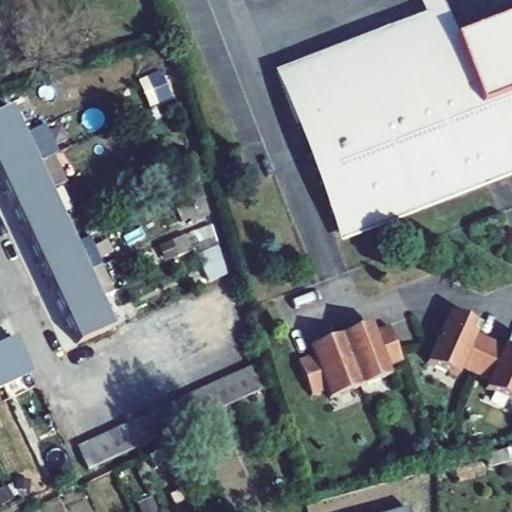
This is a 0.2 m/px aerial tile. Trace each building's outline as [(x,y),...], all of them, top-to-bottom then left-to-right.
[(448,42),(455,39),(439,0),(417,0),(423,15),(435,47),(448,42)] [(311,58),(273,73),(293,125),(312,118),(335,178),(334,178),(334,179),(333,179),(333,180),(332,181),(332,182),(332,183),(332,184),(332,185),(347,222),(347,223),(348,224),(348,225),(349,225),(350,225),(350,226),(351,226),(352,226),(353,226),(354,226),(400,208),(401,207),(402,207),(402,206),(403,205),(403,204),(403,203),(403,202),(403,201),(401,197),(415,192),(416,196),(417,197),(417,198),(418,198),(419,199),(420,199),(421,199),(422,199),(423,199),(479,178),(480,177),(481,177),(481,176),(482,176),(482,175),(483,174),(483,173),(483,172),(483,171),(482,170),(475,152),(502,141),(503,142),(503,143),(504,143),(504,144),(505,144),(506,145),(507,145),(508,145),(509,145),(511,143),(511,16),(455,39),(448,42),(469,94),(456,99),(435,47),(423,15),(385,30),(399,67),(326,96),(311,58)] [(385,30),(311,58),(326,96),(399,67),(385,30)] [(469,94),(448,42),(435,47),(456,99),(469,94)] [(142,77),(151,105),(175,98),(166,69),(142,77)] [(131,119),(136,128),(176,109),(174,100),(131,119)] [(0,112),(0,147),(22,137),(9,109),(0,112)] [(511,177),(511,143),(509,145),(508,145),(507,145),(506,145),(505,144),(504,144),(504,143),(503,143),(503,142),(502,141),(475,152),(482,170),(483,171),(483,172),(483,173),(483,174),(482,175),(482,176),(481,176),(481,177),(480,177),(479,178),(423,199),(422,199),(421,199),(420,199),(419,199),(418,198),(417,198),(417,197),(416,196),(415,192),(401,197),(403,201),(403,202),(403,203),(403,204),(403,205),(402,206),(402,207),(401,207),(400,208),(354,226),(353,226),(352,226),(351,226),(350,226),(350,225),(349,225),(348,225),(348,224),(347,223),(347,222),(332,185),(332,184),(332,183),(332,182),(332,181),(333,180),(333,179),(334,179),(334,178),(335,178),(312,118),(293,125),(319,190),(333,228),(339,244),(358,236),(404,219),(427,210),(483,188),(511,177)] [(0,147),(0,180),(35,164),(22,137),(0,147)] [(0,180),(13,208),(48,192),(64,184),(51,157),(35,164),(0,180)] [(177,181),(183,195),(200,187),(196,174),(177,181)] [(190,224),(209,216),(200,187),(183,195),(172,200),(181,223),(189,220),(190,224)] [(13,208),(25,235),(60,219),(48,192),(13,208)] [(25,235),(38,262),(73,246),(60,219),(25,235)] [(158,249),(165,263),(192,250),(195,255),(218,245),(212,227),(186,236),(158,249)] [(38,262),(51,290),(101,266),(88,239),(73,246),(38,262)] [(195,255),(208,284),(227,275),(218,245),(195,255)] [(51,290),(63,317),(98,300),(114,293),(101,266),(51,290)] [(98,300),(111,329),(127,322),(114,293),(98,300)] [(63,317),(77,345),(111,329),(98,300),(63,317)] [(449,313),(426,364),(456,378),(460,369),(474,376),(490,342),(475,335),(469,332),(473,324),(449,313)] [(475,335),(479,327),(473,324),(469,332),(475,335)] [(370,325),(363,327),(367,336),(373,333),(370,325)] [(363,327),(339,336),(359,388),(390,376),(387,368),(401,362),(388,327),(373,333),(367,336),(363,327)] [(329,400),(359,388),(339,336),(315,345),(318,354),(312,356),(297,362),(310,397),(325,391),(329,400)] [(0,346),(0,384),(2,388),(30,375),(14,340),(0,346)] [(490,342),(474,376),(488,382),(485,390),(511,402),(511,346),(510,351),(504,348),(490,342)] [(309,348),(312,356),(318,354),(315,345),(309,348)] [(241,372),(252,395),(264,389),(254,366),(241,372)] [(230,377),(240,400),(252,395),(241,372),(230,377)] [(218,383),(229,406),(240,400),(230,377),(218,383)] [(206,388),(217,411),(229,406),(218,383),(206,388)] [(194,393),(205,417),(217,411),(206,388),(194,393)] [(182,399),(193,422),(205,417),(194,393),(182,399)] [(171,404),(182,428),(187,425),(193,422),(182,399),(171,404)] [(159,410),(170,433),(182,428),(171,404),(159,410)] [(147,415),(158,439),(170,433),(159,410),(147,415)] [(135,421),(146,444),(158,439),(147,415),(135,421)] [(124,426),(134,450),(146,444),(135,421),(124,426)] [(112,432),(123,455),(134,450),(124,426),(112,432)] [(100,437),(111,460),(123,455),(112,432),(100,437)] [(88,443),(99,466),(111,460),(100,437),(88,443)] [(76,448),(87,471),(99,466),(88,443),(76,448)] [(148,456),(154,470),(171,462),(165,448),(148,456)] [(511,448),(485,456),(488,467),(509,462),(511,461),(511,448)]
